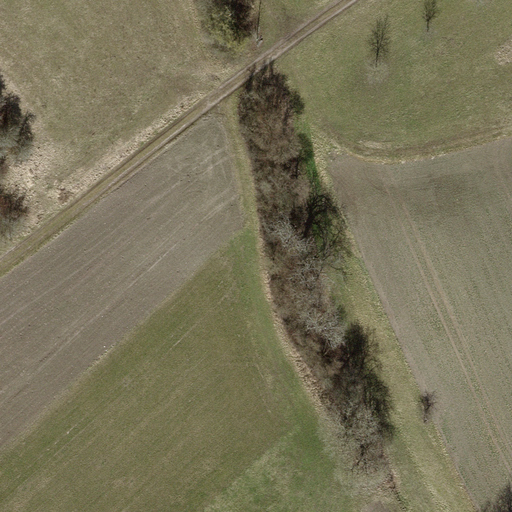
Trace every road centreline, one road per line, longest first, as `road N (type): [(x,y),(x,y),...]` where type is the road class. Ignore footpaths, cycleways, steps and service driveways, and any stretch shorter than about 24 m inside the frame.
road 1 (track): [(252,55),(331,324),(431,511)]
road 2 (track): [(348,0),(275,52),(252,55),(0,241)]
